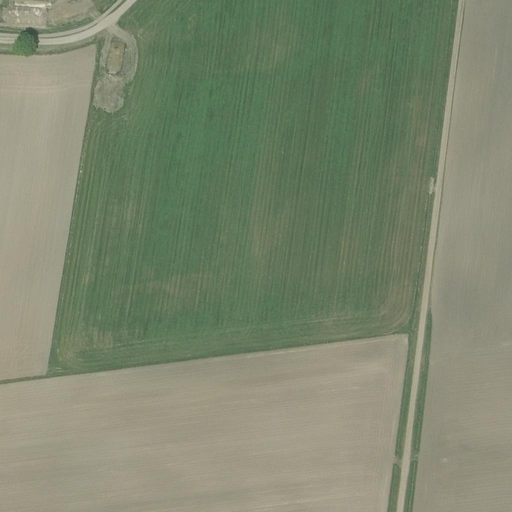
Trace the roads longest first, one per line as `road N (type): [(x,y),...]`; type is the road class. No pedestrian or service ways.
road 1 (track): [(460,0),(398,511)]
road 2 (track): [(0,42),(66,42),(104,27),(133,0)]
